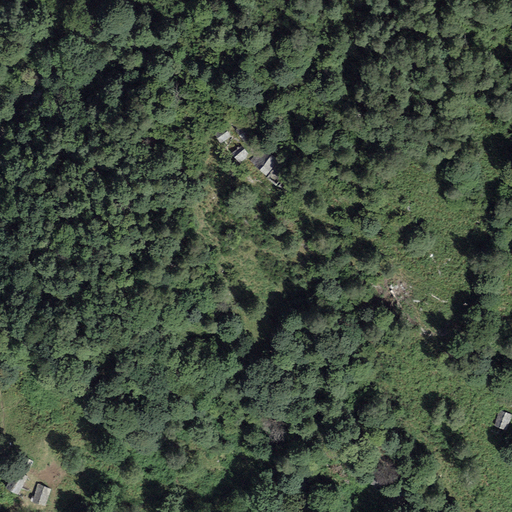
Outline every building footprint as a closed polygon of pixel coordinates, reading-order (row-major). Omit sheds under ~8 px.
[(214,133),(219,142),(231,136),(226,127),(214,133)] [(232,154),(239,162),(248,153),(241,145),(232,154)] [(262,148),(251,161),(266,174),(278,161),(262,148)] [(183,252),(173,246),(163,260),(174,267),(183,252)] [(207,268),(197,261),(187,275),(198,282),(207,268)] [(511,413),(500,410),(495,426),(507,430),(511,413)] [(340,434),(329,428),(320,442),(331,449),(340,434)] [(363,449),(353,442),(343,456),(354,463),(363,449)] [(382,468),(372,461),(362,475),(373,482),(382,468)] [(27,476),(14,469),(4,488),(17,495),(27,476)] [(399,483),(389,476),(379,490),(390,497),(399,483)] [(52,488),(38,482),(31,500),(45,506),(52,488)]
